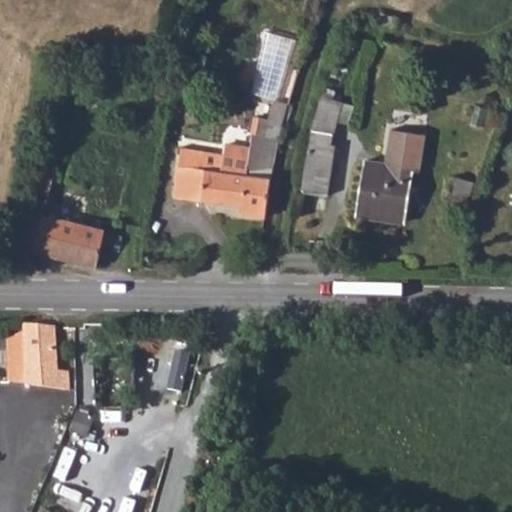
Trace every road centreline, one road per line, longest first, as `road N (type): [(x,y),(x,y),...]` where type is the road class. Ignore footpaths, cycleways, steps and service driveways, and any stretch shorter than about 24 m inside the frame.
road 1 (secondary): [(511,304),(0,297)]
road 2 (track): [(180,511),(245,299)]
